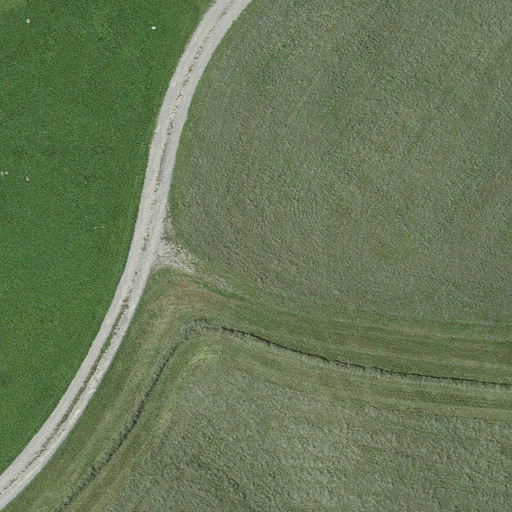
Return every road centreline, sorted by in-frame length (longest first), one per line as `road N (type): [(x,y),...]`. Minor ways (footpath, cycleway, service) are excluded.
road 1 (track): [(239,0),(199,60),(177,119),(152,241),(95,376),(44,461),(0,501)]
road 2 (track): [(152,241),(201,275),(293,310),(439,336),(511,339)]
